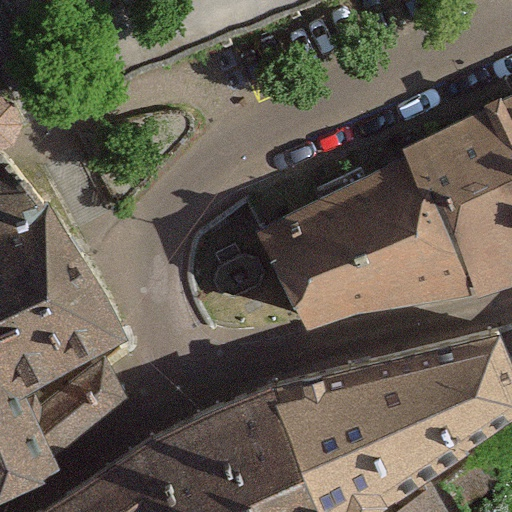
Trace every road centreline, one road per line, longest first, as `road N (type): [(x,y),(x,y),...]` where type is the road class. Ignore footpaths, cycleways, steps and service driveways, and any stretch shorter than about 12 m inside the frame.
road 1 (residential): [(195,370),(135,262),(179,194),(234,145),(511,30)]
road 2 (residential): [(511,309),(195,370)]
road 3 (residential): [(195,370),(93,460),(8,511)]
